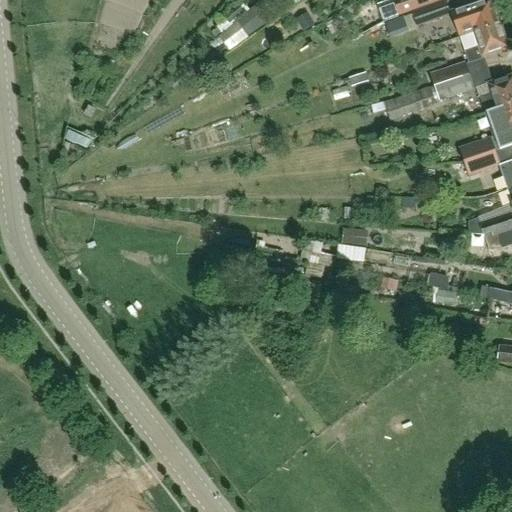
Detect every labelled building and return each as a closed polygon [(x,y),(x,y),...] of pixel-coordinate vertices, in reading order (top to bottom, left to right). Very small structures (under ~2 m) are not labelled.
[(440,0),(402,0),(393,4),(397,16),(440,0)] [(500,23),(491,0),(488,0),(454,12),(458,22),(469,18),(474,32),(500,23)] [(450,15),(445,2),(413,13),(418,27),(450,15)] [(249,38),(273,19),(261,3),(236,22),(249,38)] [(306,13),(296,20),(303,31),(314,25),(306,13)] [(404,17),(393,22),(397,34),(409,29),(404,17)] [(484,56),(509,48),(500,23),(474,32),(475,34),(460,39),(469,64),(485,58),(484,56)] [(232,56),(249,43),(237,28),(221,41),(232,56)] [(432,76),(436,87),(470,77),(466,65),(466,64),(432,76)] [(363,73),(351,77),(354,86),(366,82),(363,73)] [(485,113),(511,103),(511,76),(476,89),(479,98),(485,113)] [(470,77),(436,87),(440,101),(474,89),(470,77)] [(224,85),(220,87),(223,94),(228,92),(230,97),(242,91),(235,79),(224,85)] [(389,121),(434,106),(428,88),(371,107),(374,115),(386,111),(389,121)] [(511,146),(511,103),(485,113),(485,114),(493,138),(491,139),(490,137),(460,147),(465,163),(495,152),(511,146)] [(67,136),(64,146),(89,153),(92,143),(67,136)] [(486,171),(500,166),(495,152),(465,163),(470,176),(486,171)] [(511,161),(500,166),(509,190),(511,189),(511,161)] [(511,230),(511,217),(511,214),(480,225),(478,220),(469,223),(472,239),(481,237),(481,236),(484,235),(484,236),(493,233),(494,237),(511,230)] [(342,245),(367,247),(368,231),(343,230),(342,245)] [(511,247),(511,232),(498,237),(503,250),(511,247)] [(318,264),(357,273),(358,270),(363,271),(364,265),(350,262),(350,261),(345,259),(345,261),(335,259),(335,261),(319,257),(321,245),(309,243),(305,263),(317,266),(318,264)] [(354,274),(350,280),(353,288),(359,288),(363,281),(361,274),(354,274)] [(430,274),(428,287),(447,290),(450,277),(430,274)] [(381,282),(378,293),(395,298),(398,287),(381,282)] [(511,293),(510,294),(490,289),(490,290),(482,288),(480,298),(511,304),(511,293)] [(435,304),(455,307),(456,294),(437,291),(435,304)] [(508,322),(511,309),(495,304),(491,317),(508,322)] [(464,344),(463,354),(477,356),(479,346),(464,344)] [(511,347),(500,346),(498,364),(511,365),(511,347)]
